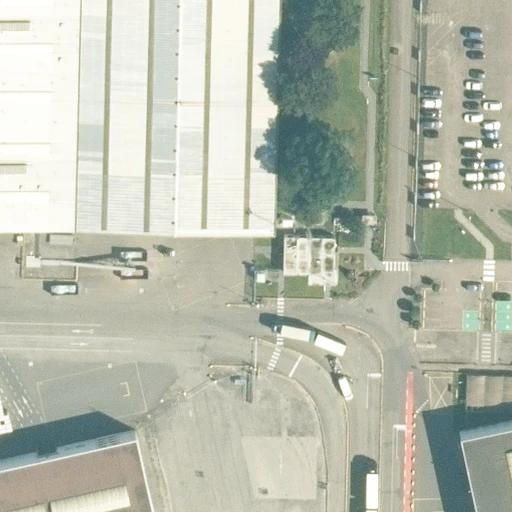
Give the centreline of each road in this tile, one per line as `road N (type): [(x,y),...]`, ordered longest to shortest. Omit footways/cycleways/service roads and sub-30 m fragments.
road 1 (unclassified): [(394,313),(0,307)]
road 2 (unclassified): [(401,0),(395,260)]
road 3 (unknown): [(511,201),(466,171),(458,129),(463,0)]
road 4 (unknown): [(237,511),(202,310)]
road 5 (unclassified): [(389,511),(394,313)]
